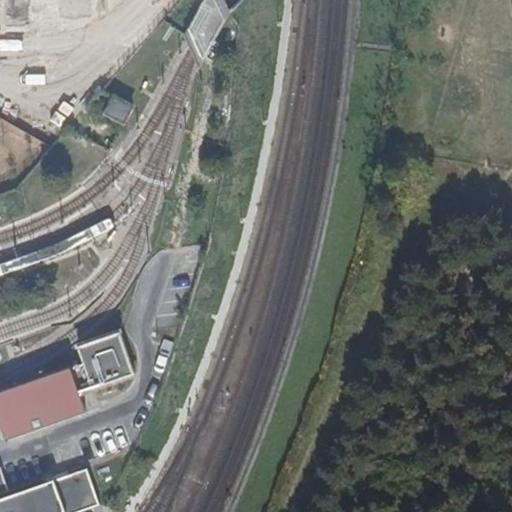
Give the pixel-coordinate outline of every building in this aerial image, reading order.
[(194,52),(201,69),(231,13),(224,0),(204,0),(186,34),(194,52)] [(124,103),(107,94),(99,110),(117,119),(124,103)] [(120,329),(75,345),(91,389),(136,373),(120,329)] [(0,389),(0,416),(6,438),(87,410),(71,364),(0,389)] [(87,466),(0,496),(0,511),(69,511),(99,502),(87,466)]
